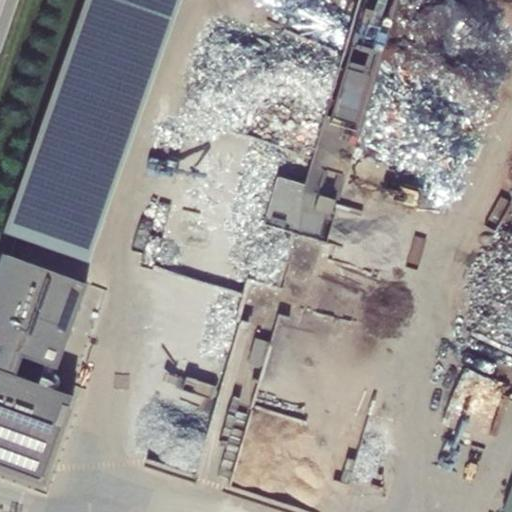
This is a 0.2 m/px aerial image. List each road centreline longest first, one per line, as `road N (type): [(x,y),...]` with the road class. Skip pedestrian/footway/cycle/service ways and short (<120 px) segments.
road 1 (unknown): [(213,0),(125,242),(87,511)]
road 2 (unknown): [(430,511),(470,351),(486,181),(511,111)]
